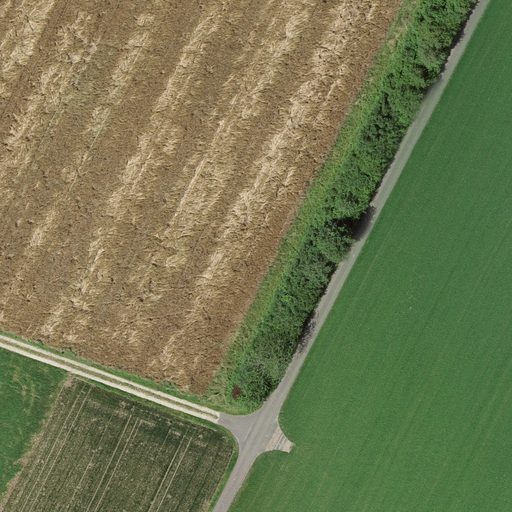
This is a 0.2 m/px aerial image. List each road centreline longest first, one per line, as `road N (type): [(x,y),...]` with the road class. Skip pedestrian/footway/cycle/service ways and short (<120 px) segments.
road 1 (track): [(222,511),(489,0)]
road 2 (track): [(259,438),(0,342)]
